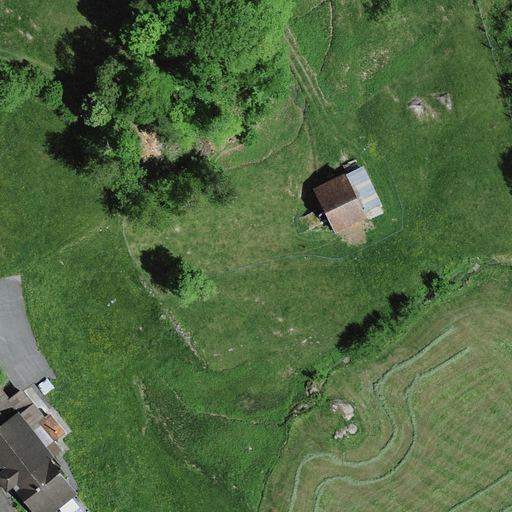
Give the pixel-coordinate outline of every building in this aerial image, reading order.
[(363,168),(344,177),(362,214),(380,205),(363,168)] [(344,177),(313,192),(334,236),(365,222),(362,214),(344,177)] [(0,387),(0,414),(8,425),(17,418),(49,459),(59,452),(53,443),(38,424),(43,419),(21,390),(9,399),(0,387)] [(0,431),(8,425),(0,414),(0,431)] [(49,415),(43,419),(38,424),(53,443),(64,435),(49,415)] [(49,459),(17,418),(8,425),(0,431),(0,474),(0,487),(6,495),(11,491),(27,511),(57,511),(78,497),(49,459)]
